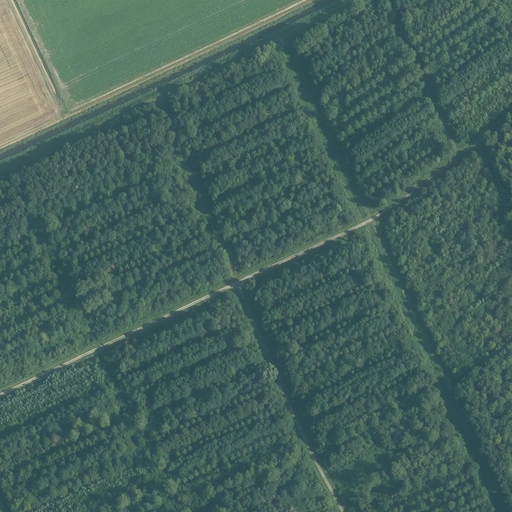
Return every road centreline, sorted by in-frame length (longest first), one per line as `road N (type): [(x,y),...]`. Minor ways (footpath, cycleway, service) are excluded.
road 1 (track): [(511,115),(362,225),(0,395)]
road 2 (track): [(0,172),(360,0)]
road 3 (track): [(496,511),(362,225)]
road 4 (track): [(237,282),(342,511)]
